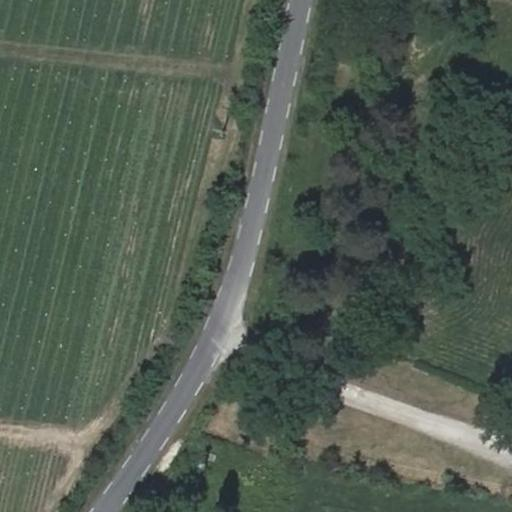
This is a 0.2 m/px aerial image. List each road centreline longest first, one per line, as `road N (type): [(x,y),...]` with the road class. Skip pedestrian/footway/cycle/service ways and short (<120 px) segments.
road 1 (track): [(251,0),(165,334),(48,511)]
road 2 (tertiary): [(313,0),(258,257),(206,370),(117,511)]
road 3 (unknown): [(223,332),(379,407),(511,446)]
road 4 (track): [(233,77),(0,50)]
